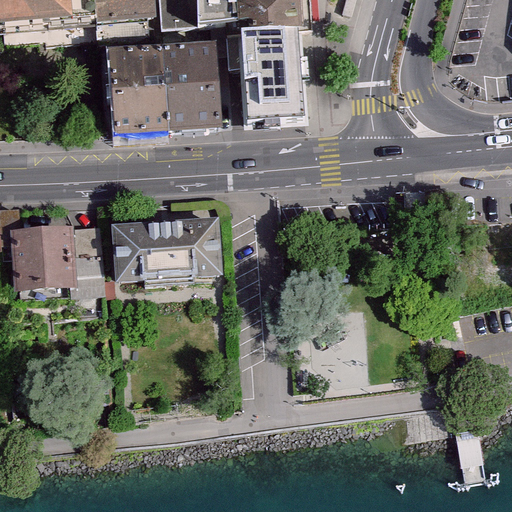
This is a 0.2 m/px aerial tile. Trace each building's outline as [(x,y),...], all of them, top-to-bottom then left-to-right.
[(65,0),(0,0),(0,34),(68,28),(65,0)] [(156,0),(94,0),(95,27),(157,26),(157,5),(156,0)] [(201,32),(199,0),(171,0),(159,1),(159,42),(201,42),(201,32)] [(301,0),(199,0),(201,32),(229,30),(230,46),(243,47),(250,135),(308,131),(301,0)] [(216,52),(115,56),(118,138),(219,134),(216,52)] [(223,225),(118,231),(121,293),(227,286),(223,225)] [(104,230),(78,231),(80,298),(74,298),(75,305),(109,302),(104,230)] [(78,231),(14,233),(16,300),(74,298),(80,298),(78,231)]
